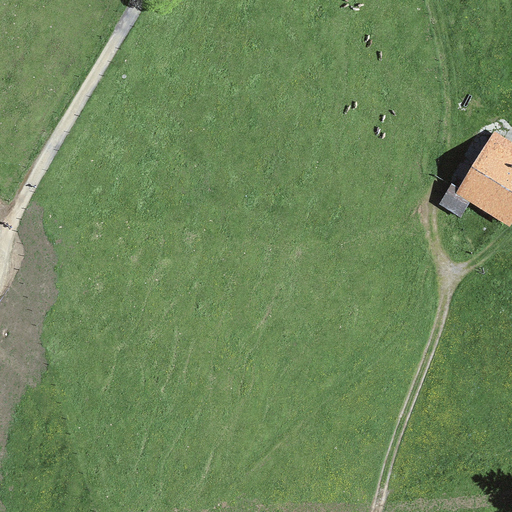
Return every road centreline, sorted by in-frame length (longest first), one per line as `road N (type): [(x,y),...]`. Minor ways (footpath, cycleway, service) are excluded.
road 1 (track): [(375,511),(449,296),(427,210),(453,155),(443,50),(429,0)]
road 2 (track): [(142,0),(7,235)]
